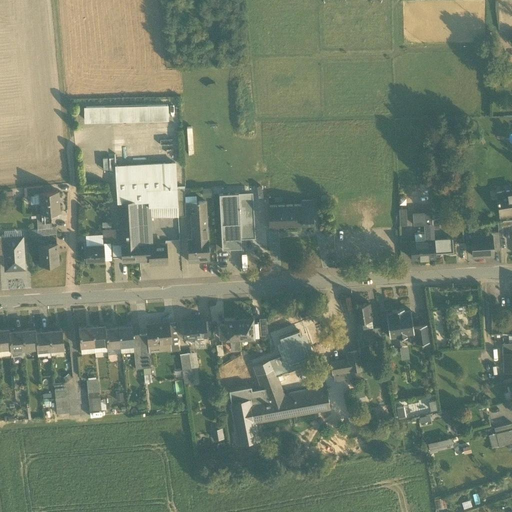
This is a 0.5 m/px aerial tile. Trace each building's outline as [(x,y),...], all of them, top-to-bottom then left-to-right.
[(85,107),(86,121),(166,119),(166,105),(85,107)] [(175,162),(116,166),(114,166),(115,171),(113,171),(113,175),(115,196),(116,196),(117,202),(119,230),(119,244),(121,243),(148,242),(148,236),(151,235),(149,216),(149,204),(177,204),(177,202),(177,203),(176,189),(177,188),(175,162)] [(24,188),(25,196),(31,196),(34,195),(34,193),(39,193),(39,192),(42,192),(42,186),(24,188)] [(178,216),(184,216),(184,202),(185,202),(184,196),(184,188),(177,188),(176,189),(177,203),(177,202),(177,204),(178,216)] [(211,188),(202,188),(202,197),(211,196),(211,188)] [(13,191),(5,191),(6,202),(13,202),(13,191)] [(39,192),(39,193),(40,203),(41,214),(53,213),(59,212),(58,191),(42,192),(39,192)] [(510,208),(511,214),(511,193),(509,194),(509,192),(497,193),(498,201),(498,202),(499,210),(510,208)] [(31,203),(40,203),(39,193),(34,193),(34,195),(31,196),(31,203)] [(219,194),(222,249),(241,248),(240,238),(240,235),(244,235),(245,238),(255,238),(252,198),(238,198),(238,193),(219,194)] [(268,205),(269,229),(278,229),(278,225),(285,225),(286,225),(286,224),(293,224),(293,225),(294,225),(294,224),(302,224),(303,224),(303,221),(312,221),(312,200),(301,201),(301,205),(293,205),(293,204),(292,204),(292,205),(285,205),(284,205),(284,206),(277,206),(277,205),(276,205),(276,206),(269,206),(269,205),(268,205)] [(186,239),(188,259),(208,258),(207,238),(206,238),(204,201),(196,201),(185,202),(184,202),(184,216),(189,215),(194,215),(195,238),(191,239),(186,239)] [(149,204),(149,216),(178,216),(177,204),(149,204)] [(424,234),(425,241),(433,240),(431,212),(412,214),(413,225),(424,224),(424,234)] [(36,214),(37,228),(54,226),(53,213),(41,214),(36,214)] [(37,228),(37,235),(56,233),(56,226),(54,226),(37,228)] [(4,230),(4,236),(4,238),(21,237),(20,229),(4,230)] [(102,242),(111,242),(111,230),(101,231),(102,234),(102,242)] [(119,230),(111,230),(111,242),(112,244),(119,244),(119,230)] [(491,236),(492,250),(500,250),(498,232),(491,233),(491,236)] [(103,244),(102,242),(102,234),(85,235),(86,245),(103,244)] [(471,238),(473,257),(493,255),(492,250),(491,236),(471,238)] [(4,238),(5,254),(6,269),(24,268),(22,237),(21,237),(4,238)] [(433,240),(434,254),(453,252),(452,238),(433,240)] [(435,257),(434,254),(433,240),(425,241),(415,242),(411,242),(412,259),(435,257)] [(122,256),(122,261),(131,261),(131,259),(149,258),(149,245),(148,241),(148,242),(121,243),(122,256)] [(102,242),(103,244),(104,260),(112,260),(112,244),(111,242),(102,242)] [(38,244),(39,265),(58,264),(57,243),(38,244)] [(121,243),(119,244),(112,244),(113,256),(122,256),(121,243)] [(94,260),(94,263),(103,262),(103,260),(104,260),(103,244),(86,245),(85,245),(86,261),(94,260)] [(149,258),(149,262),(166,261),(165,244),(149,245),(149,258)] [(353,306),(355,322),(361,321),(367,320),(372,320),(369,303),(353,306)] [(465,305),(455,307),(456,314),(466,313),(465,305)] [(397,336),(397,338),(407,337),(406,335),(414,333),(413,326),(410,310),(404,311),(403,308),(399,309),(400,310),(396,311),(396,310),(392,310),(392,313),(386,314),(389,337),(397,336)] [(240,348),(239,337),(238,327),(235,328),(234,318),(234,317),(224,317),(224,322),(219,322),(219,337),(224,337),(224,338),(230,338),(232,349),(240,348)] [(252,317),(234,318),(235,328),(238,327),(239,337),(253,336),(253,335),(258,335),(257,321),(252,321),(252,317)] [(192,334),(192,337),(193,337),(205,336),(204,322),(192,323),(192,321),(182,322),(184,335),(192,334)] [(355,322),(358,340),(361,339),(374,337),(372,329),(368,329),(362,330),(361,321),(355,322)] [(174,322),(169,323),(171,342),(170,342),(171,351),(179,350),(174,322)] [(147,334),(149,344),(159,343),(158,341),(170,340),(170,342),(171,342),(169,323),(168,323),(168,324),(157,325),(157,324),(146,325),(147,334)] [(414,333),(416,344),(429,342),(426,324),(413,326),(414,333)] [(93,344),(107,343),(105,328),(105,325),(92,326),(93,344)] [(132,325),(118,327),(120,344),(133,343),(134,343),(133,335),(132,325)] [(80,346),(93,344),(92,326),(78,328),(80,346)] [(118,327),(105,328),(107,343),(107,346),(120,344),(118,327)] [(0,347),(10,347),(9,332),(9,329),(0,329),(0,347)] [(24,349),(37,347),(35,332),(35,329),(22,331),(24,349)] [(62,330),(49,331),(50,349),(64,347),(62,330)] [(281,355),(253,365),(257,375),(262,388),(265,398),(259,399),(260,400),(250,401),(254,421),(263,419),(263,420),(318,410),(330,407),(326,387),(284,395),(276,376),(305,365),(306,364),(307,363),(308,361),(308,359),(308,358),(308,356),(309,356),(307,351),(301,334),(299,330),(279,337),(281,342),(285,353),(281,355)] [(11,350),(24,349),(22,331),(9,332),(10,347),(11,350)] [(37,350),(50,349),(49,331),(35,332),(37,347),(37,350)] [(301,334),(307,351),(311,350),(305,333),(301,334)] [(136,368),(143,368),(141,348),(139,334),(133,335),(134,343),(133,343),(134,351),(136,368)] [(139,334),(141,348),(149,347),(149,344),(147,334),(139,334)] [(468,334),(460,335),(461,343),(469,342),(468,334)] [(206,348),(205,336),(193,337),(193,346),(199,348),(206,348)] [(277,343),(281,355),(285,353),(281,342),(277,343)] [(107,351),(107,346),(107,343),(93,344),(94,352),(107,351)] [(120,344),(121,353),(134,351),(133,343),(120,344)] [(503,344),(504,371),(511,371),(511,343),(508,344),(503,344)] [(94,352),(93,344),(80,346),(81,353),(94,352)] [(121,353),(120,344),(107,346),(107,351),(108,354),(121,353)] [(407,346),(399,347),(401,360),(409,358),(407,346)] [(10,347),(0,347),(0,355),(11,355),(11,350),(10,347)] [(50,349),(51,355),(59,354),(61,356),(65,355),(64,347),(50,349)] [(151,367),(149,347),(141,348),(143,368),(150,367),(151,367)] [(24,349),(11,350),(11,355),(11,356),(19,356),(21,357),(25,357),(24,349)] [(51,355),(50,349),(37,350),(38,356),(46,355),(48,357),(51,357),(51,355)] [(332,374),(333,373),(344,372),(350,370),(358,369),(362,368),(358,350),(347,352),(348,359),(330,362),(332,374)] [(179,354),(182,369),(191,368),(193,368),(190,352),(179,354)] [(191,368),(182,369),(184,382),(193,381),(191,368)] [(358,369),(350,370),(352,380),(360,378),(358,369)] [(345,378),(344,372),(333,373),(334,380),(345,378)] [(66,381),(71,377),(68,373),(63,377),(66,381)] [(151,373),(143,374),(144,382),(152,381),(151,373)] [(511,378),(503,381),(504,387),(511,384),(511,378)] [(228,391),(231,402),(250,399),(250,401),(260,400),(259,399),(265,398),(262,388),(252,390),(251,386),(228,391)] [(234,431),(237,444),(259,440),(257,427),(255,427),(254,421),(250,401),(250,399),(231,402),(236,431),(234,431)] [(437,410),(436,400),(428,401),(430,411),(437,410)] [(396,407),(398,418),(405,417),(404,406),(396,407)] [(446,418),(454,417),(452,409),(442,412),(444,419),(446,418)] [(419,418),(420,423),(431,420),(429,415),(419,418)] [(511,423),(494,428),(495,433),(511,428),(511,423)] [(222,428),(212,430),(213,440),(224,438),(222,428)] [(499,445),(511,442),(511,428),(495,433),(499,445)] [(491,447),(499,445),(495,433),(488,435),(491,447)] [(451,439),(427,445),(429,452),(453,446),(451,439)] [(470,445),(462,447),(464,454),(472,452),(470,445)] [(434,500),(436,510),(441,509),(447,508),(445,498),(434,500)] [(470,500),(461,503),(463,510),(472,507),(470,500)]
